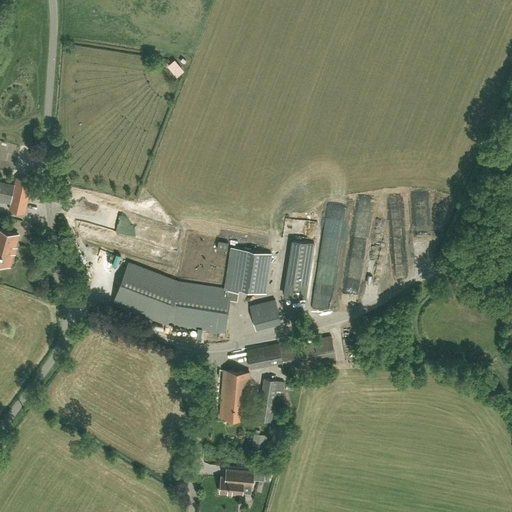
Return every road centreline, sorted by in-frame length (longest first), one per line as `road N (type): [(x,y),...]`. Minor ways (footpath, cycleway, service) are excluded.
road 1 (unclassified): [(63,302),(210,349),(359,312),(432,272),(511,250)]
road 2 (unclassified): [(63,302),(46,152),(52,0)]
road 3 (unclassified): [(0,429),(56,344),(63,302)]
